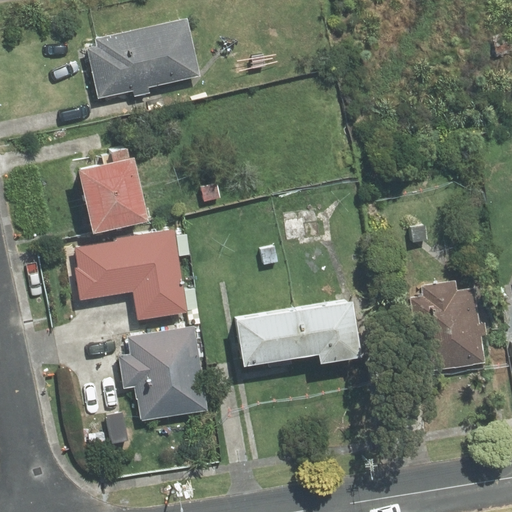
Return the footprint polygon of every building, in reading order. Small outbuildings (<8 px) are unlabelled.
[(192,14),(84,38),(96,94),(205,71),(192,14)] [(135,136),(116,141),(118,149),(82,157),(96,223),(155,211),(142,144),(137,145),(135,136)] [(323,205),(284,211),(289,241),(328,234),(323,205)] [(210,230),(208,208),(187,210),(189,232),(210,230)] [(180,225),(75,241),(83,294),(136,285),(141,313),(191,305),(180,225)] [(276,243),(246,255),(253,270),(282,258),(276,243)] [(424,280),(425,290),(411,291),(421,367),(489,358),(479,282),(460,285),(459,276),(424,280)] [(323,353),(368,346),(359,290),(242,311),(250,356),(321,343),(323,353)] [(199,320),(130,330),(132,347),(122,349),(128,384),(137,382),(142,416),(212,405),(199,320)]
